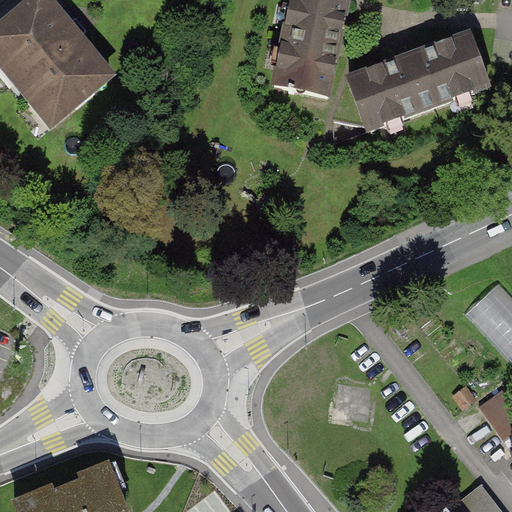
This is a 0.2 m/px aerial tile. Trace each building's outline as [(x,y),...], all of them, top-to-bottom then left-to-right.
[(41,0),(0,33),(0,89),(49,150),(123,91),(48,0),(41,0)] [(329,107),(353,3),(338,0),(284,0),(264,92),(329,107)] [(347,81),(370,144),(497,99),(475,36),(347,81)] [(463,320),(511,373),(511,298),(501,286),(463,320)] [(471,412),(508,460),(511,456),(511,385),(509,382),(471,412)] [(118,466),(12,508),(13,511),(113,511),(133,504),(118,466)]
